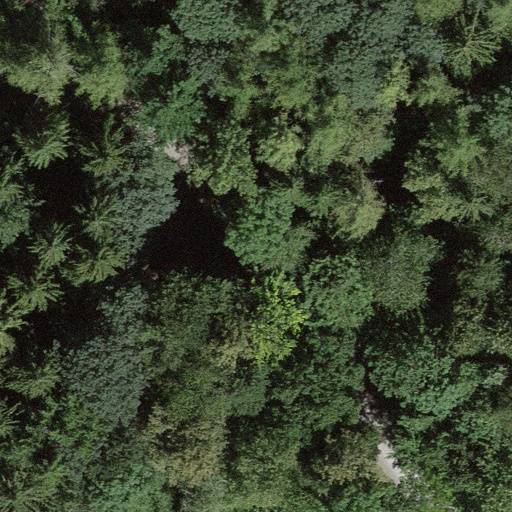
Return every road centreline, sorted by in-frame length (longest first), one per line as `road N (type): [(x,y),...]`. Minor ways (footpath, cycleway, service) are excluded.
road 1 (track): [(461,226),(233,163),(139,120),(30,0)]
road 2 (track): [(350,390),(139,120),(0,69)]
road 3 (track): [(350,390),(367,339),(425,255),(461,226),(511,208)]
road 4 (track): [(449,511),(350,390)]
